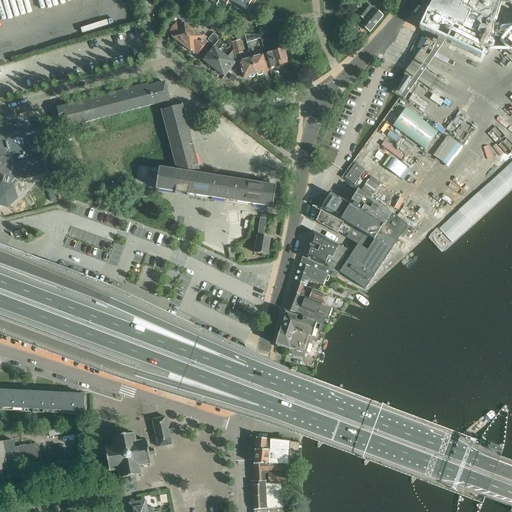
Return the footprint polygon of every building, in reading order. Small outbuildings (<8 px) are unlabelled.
[(17,0),(21,12),(74,0),(17,0)] [(140,0),(142,9),(153,6),(151,0),(140,0)] [(202,0),(207,2),(207,1),(216,6),(219,2),(226,6),(229,0),(233,0),(233,1),(239,4),(246,9),(251,0),(250,0),(202,0)] [(433,0),(427,12),(419,29),(481,58),(489,42),(492,43),(493,25),(500,0),(433,0)] [(358,15),(364,20),(373,8),(366,4),(358,15)] [(374,9),(361,25),(370,32),(383,16),(374,9)] [(181,44),(182,44),(193,30),(182,22),(184,19),(177,13),(165,28),(170,32),(171,31),(173,33),(171,35),(177,40),(177,42),(180,44),(181,44)] [(193,30),(182,44),(183,45),(183,47),(186,49),(188,49),(194,53),(195,52),(198,55),(207,42),(204,40),(206,38),(201,34),(200,36),(193,30)] [(209,40),(213,43),(219,35),(215,32),(209,40)] [(282,43),(284,49),(286,48),(282,33),(276,34),(279,44),(282,43)] [(252,35),(244,34),(247,43),(261,39),(260,35),(252,35)] [(511,35),(503,47),(511,54),(511,35)] [(213,68),(214,68),(225,56),(219,51),(224,45),(219,40),(203,60),(207,63),(207,64),(209,67),(213,69),(213,68)] [(243,53),(239,40),(231,43),(234,50),(235,55),(241,53),(243,53)] [(288,64),(284,49),(265,54),(270,70),(275,68),(275,69),(276,69),(278,69),(281,69),(282,67),(283,66),(288,64)] [(225,56),(214,68),(214,69),(214,70),(216,73),(220,74),(220,73),(224,76),(235,63),(237,62),(235,55),(234,50),(228,58),(225,56)] [(293,53),(296,62),(304,60),(302,50),(293,53)] [(263,55),(251,58),(255,74),(256,74),(256,75),(258,76),(261,75),(262,73),(262,72),(268,71),(263,55)] [(255,74),(251,58),(238,62),(243,78),(248,76),(249,77),(250,78),(253,77),(254,75),(255,74)] [(188,195),(273,208),(276,187),(200,175),(199,171),(197,172),(196,167),(198,167),(182,105),(170,108),(168,101),(169,101),(169,100),(168,100),(164,84),(165,84),(165,83),(160,84),(158,79),(152,80),(147,82),(148,85),(62,107),(63,109),(58,110),(57,108),(56,108),(60,122),(65,121),(67,127),(159,103),(177,171),(159,169),(156,190),(175,193),(175,194),(176,194),(176,191),(187,193),(187,195),(188,195)] [(425,150),(438,132),(406,108),(393,126),(425,150)] [(125,156),(160,149),(154,119),(104,130),(111,161),(95,164),(99,182),(130,176),(125,156)] [(0,173),(3,177),(4,177),(2,183),(0,185),(0,205),(8,207),(17,198),(14,186),(13,186),(15,180),(23,178),(23,180),(24,179),(24,178),(61,168),(61,169),(62,169),(57,151),(56,151),(56,152),(49,154),(44,149),(48,145),(28,125),(25,127),(22,126),(21,123),(0,128),(0,173)] [(451,138),(438,156),(448,163),(461,144),(451,138)] [(355,161),(343,177),(354,185),(366,169),(355,161)] [(372,176),(362,190),(373,197),(382,183),(372,176)] [(350,205),(345,202),(331,194),(328,198),(329,198),(322,209),(344,223),(344,222),(364,234),(374,240),(380,231),(396,242),(407,226),(359,190),(350,205)] [(343,224),(321,211),(316,222),(338,233),(339,232),(358,244),(364,234),(344,222),(344,223),(343,224)] [(255,253),(268,255),(270,239),(264,238),(267,219),(260,218),(258,237),(255,253)] [(353,253),(312,231),(303,258),(300,264),(328,276),(335,279),(339,273),(340,273),(365,290),(396,242),(380,231),(374,240),(364,234),(358,244),(353,253)] [(3,243),(0,249),(0,316),(118,361),(142,299),(114,285),(3,243)] [(295,280),(294,281),(306,285),(307,285),(309,279),(323,285),(328,276),(300,264),(295,280)] [(291,292),(325,305),(328,297),(312,291),(308,289),(309,286),(306,285),(294,281),(291,292)] [(302,316),(302,319),(316,323),(321,325),(323,326),(326,316),(329,307),(325,305),(291,292),(290,294),(289,298),(290,301),(285,308),(285,310),(302,316)] [(316,323),(302,319),(286,314),(276,345),(289,349),(289,348),(306,354),(309,343),(311,344),(312,340),(315,341),(316,338),(313,337),(312,337),(316,323)] [(177,360),(165,391),(188,399),(199,368),(177,360)] [(337,390),(319,440),(323,442),(341,392),(337,390)] [(3,408),(22,409),(23,392),(4,391),(3,408)] [(43,412),(43,410),(44,393),(23,392),(22,409),(22,411),(43,412)] [(43,410),(63,411),(64,394),(44,393),(43,410)] [(64,394),(63,411),(82,413),(83,395),(64,394)] [(384,408),(365,458),(370,459),(388,410),(384,408)] [(152,420),(158,447),(172,445),(169,435),(175,434),(174,429),(168,430),(165,417),(152,420)] [(430,426),(412,475),(416,477),(435,427),(430,426)] [(112,445),(110,445),(111,447),(107,448),(107,446),(105,446),(105,448),(104,448),(104,449),(96,450),(97,458),(105,457),(107,457),(108,462),(106,463),(106,464),(108,464),(109,470),(107,470),(108,472),(109,472),(110,473),(111,473),(111,471),(115,471),(115,473),(117,472),(117,471),(118,470),(118,471),(119,471),(119,474),(119,475),(120,475),(120,477),(118,477),(119,479),(120,479),(121,480),(122,480),(122,479),(126,478),(127,483),(136,481),(136,476),(140,475),(140,477),(142,476),(142,475),(143,475),(143,473),(141,474),(141,471),(141,470),(140,467),(141,467),(142,466),(142,468),(144,468),(144,466),(149,465),(149,467),(151,466),(151,464),(152,464),(152,462),(150,463),(150,457),(151,457),(151,455),(155,454),(154,449),(150,450),(150,448),(148,448),(147,443),(149,442),(149,441),(147,441),(146,439),(145,439),(145,441),(140,442),(139,440),(138,440),(138,442),(136,442),(135,439),(136,439),(135,438),(135,436),(136,435),(136,434),(134,434),(134,432),(132,432),(133,434),(128,435),(128,434),(127,430),(118,432),(119,436),(119,437),(114,438),(114,436),(113,436),(113,438),(111,438),(112,440),(113,439),(114,442),(113,442),(113,443),(114,443),(114,446),(113,447),(112,445)] [(253,465),(266,464),(289,465),(290,442),(270,440),(269,440),(266,440),(266,439),(256,438),(255,450),(254,465),(253,465)] [(13,441),(0,442),(0,479),(8,479),(9,487),(10,487),(14,487),(12,478),(20,477),(18,468),(62,459),(60,446),(39,451),(38,444),(15,448),(13,441)] [(460,495),(483,503),(503,451),(479,443),(460,495)] [(266,464),(253,465),(253,482),(253,486),(252,486),(253,497),(253,510),(276,508),(283,507),(283,502),(280,500),(282,497),(282,494),(279,491),(282,489),(281,483),(284,483),(289,483),(289,465),(266,464)] [(20,486),(14,487),(10,487),(11,494),(21,493),(20,486)] [(131,511),(146,511),(145,501),(138,503),(130,504),(130,506),(129,507),(130,510),(131,511)]
